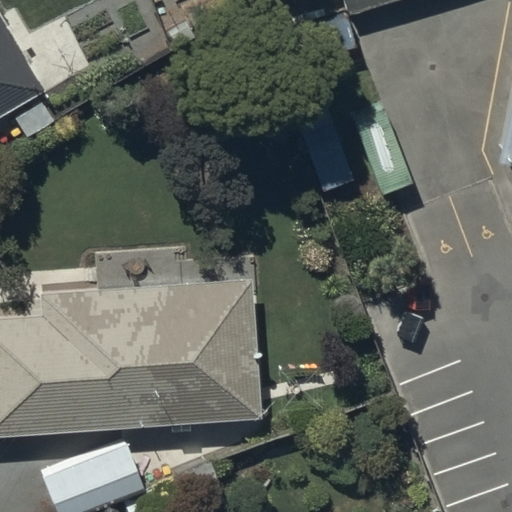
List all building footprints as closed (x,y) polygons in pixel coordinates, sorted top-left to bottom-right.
[(342,0),(346,14),(396,0),(342,0)] [(511,18),(487,158),(511,162),(511,18)] [(0,113),(38,91),(0,24),(0,113)] [(34,311),(0,313),(0,434),(254,418),(245,280),(33,295),(34,311)] [(123,442),(35,477),(49,511),(79,511),(141,488),(123,442)]
